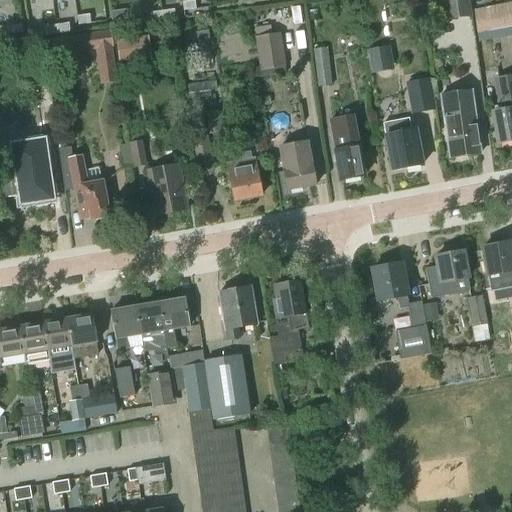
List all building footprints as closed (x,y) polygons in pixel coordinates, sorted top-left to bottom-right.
[(468,0),(442,0),(445,20),(471,16),(468,0)] [(194,1),(182,3),(183,11),(195,9),(194,1)] [(511,3),(471,11),(477,44),(511,37),(511,3)] [(138,9),(126,10),(127,19),(139,17),(138,9)] [(173,10),(161,12),(162,20),(174,18),(173,10)] [(162,20),(161,12),(149,14),(150,22),(162,20)] [(89,16),(77,17),(78,25),(90,24),(89,16)] [(68,25),(56,27),(57,35),(69,33),(68,25)] [(57,35),(56,27),(44,28),(45,36),(57,35)] [(208,43),(206,31),(183,34),(185,46),(208,43)] [(109,33),(52,40),(54,56),(95,51),(100,85),(116,83),(109,33)] [(279,34),(254,37),(259,80),(284,77),(279,34)] [(384,46),(365,49),(369,73),(388,70),(384,46)] [(326,49),(312,50),(316,89),(331,88),(326,49)] [(328,51),(333,87),(344,85),(339,50),(328,51)] [(424,80),(401,86),(408,115),(431,110),(424,80)] [(209,97),(208,91),(214,90),(213,82),(185,86),(187,100),(198,98),(209,97)] [(50,200),(42,152),(59,149),(59,146),(61,146),(52,88),(48,88),(31,91),(40,141),(0,147),(0,199),(16,196),(18,205),(50,200)] [(466,90),(436,95),(448,158),(478,153),(466,90)] [(499,111),(489,113),(495,145),(511,142),(511,108),(511,109),(509,93),(496,95),(499,111)] [(201,119),(198,98),(187,100),(190,121),(201,119)] [(218,112),(205,114),(208,136),(220,134),(218,112)] [(350,117),(328,121),(334,152),(333,152),(338,182),(362,177),(356,147),(350,117)] [(408,119),(381,124),(390,172),(420,166),(414,130),(410,131),(408,119)] [(204,131),(190,134),(196,170),(210,168),(204,131)] [(124,145),(128,167),(141,165),(137,141),(123,143),(124,145)] [(305,143),(278,149),(282,170),(281,170),(285,192),(313,186),(309,165),(305,143)] [(103,203),(99,184),(84,187),(78,157),(71,158),(69,145),(61,146),(59,146),(59,149),(64,180),(71,179),(79,219),(89,218),(89,220),(105,217),(105,216),(114,215),(115,212),(114,204),(111,201),(103,203)] [(124,145),(113,146),(117,169),(128,167),(124,145)] [(240,161),(225,164),(228,179),(232,202),(259,197),(255,174),(255,175),(252,159),(249,159),(248,153),(238,155),(240,161)] [(176,166),(144,173),(153,218),(185,211),(176,166)] [(511,265),(508,243),(481,249),(486,277),(488,277),(490,291),(511,287),(511,265)] [(435,268),(423,270),(429,299),(468,292),(461,253),(433,258),(435,268)] [(405,297),(399,265),(370,270),(376,303),(397,299),(400,313),(408,311),(407,307),(405,297)] [(277,338),(267,340),(272,365),(300,361),(295,330),(304,329),(301,315),(303,315),(298,283),(271,287),(274,301),(271,302),(277,338)] [(248,288),(216,294),(222,331),(223,330),(225,341),(256,336),(248,288)] [(480,296),(465,299),(472,338),(486,335),(480,296)] [(181,300),(157,304),(161,332),(164,350),(174,349),(173,343),(171,331),(186,328),(181,300)] [(425,321),(437,319),(434,303),(422,305),(425,321)] [(157,304),(132,308),(137,336),(149,334),(152,352),(164,350),(161,332),(157,304)] [(422,305),(422,304),(407,307),(408,311),(412,331),(394,334),(399,361),(431,355),(425,321),(422,305)] [(132,308),(108,312),(115,352),(125,351),(123,338),(137,336),(132,308)] [(89,315),(64,319),(71,359),(96,355),(89,315)] [(41,323),(47,361),(49,375),(73,371),(71,359),(64,319),(41,323)] [(41,323),(17,327),(22,355),(21,355),(23,365),(47,361),(41,323)] [(0,358),(21,355),(22,355),(17,327),(0,330),(0,358)] [(203,362),(204,365),(210,410),(212,420),(247,415),(239,356),(203,362)] [(210,410),(204,365),(181,368),(187,413),(208,410),(210,410)] [(127,366),(111,369),(115,390),(130,388),(127,366)] [(164,374),(145,378),(150,409),(170,406),(164,374)] [(59,397),(56,398),(57,403),(59,403),(60,407),(68,406),(70,421),(59,423),(60,435),(84,432),(83,421),(92,419),(90,402),(87,403),(84,385),(68,388),(69,391),(58,392),(59,397)] [(15,408),(20,441),(43,438),(39,415),(42,415),(39,392),(23,394),(25,407),(15,408)] [(112,404),(100,406),(102,417),(114,415),(112,404)] [(208,410),(187,413),(186,413),(188,422),(209,419),(208,410)] [(209,419),(188,422),(189,432),(210,429),(209,419)] [(285,421),(264,424),(265,432),(286,428),(285,421)] [(286,428),(265,432),(266,443),(288,440),(286,428)] [(210,429),(189,432),(191,442),(212,439),(211,432),(210,429)] [(232,429),(211,432),(212,439),(233,436),(232,429)] [(233,436),(212,439),(213,450),(235,447),(233,436)] [(212,439),(191,442),(192,453),(213,450),(212,439)] [(288,440),(266,443),(268,454),(289,451),(288,440)] [(235,447),(213,450),(215,461),(236,458),(235,447)] [(213,450),(192,453),(194,465),(215,461),(213,450)] [(289,451),(268,454),(270,465),(291,462),(289,451)] [(236,458),(215,461),(217,473),(238,470),(236,458)] [(215,461),(194,465),(195,476),(217,473),(215,461)] [(291,462),(270,465),(271,477),(293,474),(291,462)] [(162,464),(134,469),(136,481),(137,486),(164,481),(162,464)] [(136,481),(134,469),(126,470),(128,482),(136,481)] [(238,470),(217,473),(218,484),(239,481),(238,470)] [(217,473),(195,476),(197,487),(218,484),(217,473)] [(105,474),(97,475),(99,487),(107,486),(105,474)] [(293,474),(271,477),(273,488),(294,485),(293,474)] [(99,487),(97,475),(89,477),(91,488),(99,487)] [(67,480),(59,482),(61,494),(69,492),(67,480)] [(239,481),(218,484),(220,495),(241,492),(239,481)] [(61,494),(59,482),(51,483),(53,495),(61,494)] [(218,484),(197,487),(199,498),(220,495),(218,484)] [(294,485),(273,488),(275,499),(296,496),(294,485)] [(29,487),(21,488),(23,500),(30,499),(29,487)] [(23,500),(21,488),(13,490),(15,502),(23,500)] [(241,492),(220,495),(221,507),(243,504),(241,492)] [(220,495),(199,498),(200,510),(221,507),(220,495)] [(296,496),(275,499),(276,511),(297,508),(296,496)]
